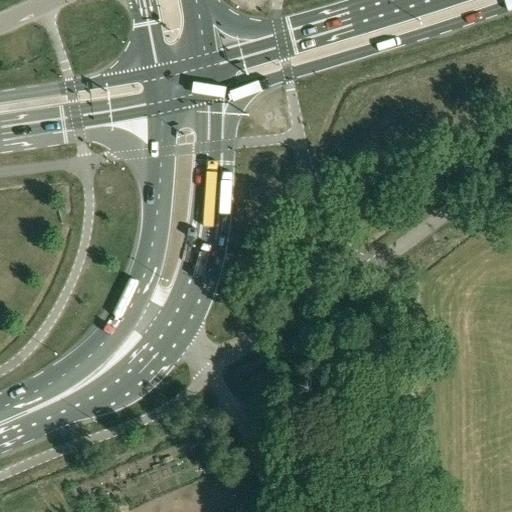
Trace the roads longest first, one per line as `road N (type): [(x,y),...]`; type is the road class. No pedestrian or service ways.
road 1 (unclassified): [(511,170),(211,371)]
road 2 (primary): [(207,96),(511,5)]
road 3 (primary): [(166,328),(183,298),(201,228),(207,96)]
road 4 (primary): [(407,0),(204,62)]
road 5 (primary): [(162,107),(157,226),(129,308)]
road 6 (primary): [(0,442),(115,384),(166,328)]
road 7 (primary): [(129,308),(93,353),(0,405)]
road 8 (tertiary): [(0,132),(162,107)]
road 9 (tertiary): [(157,73),(0,98)]
road 10 (unclassified): [(272,511),(265,475),(211,371)]
